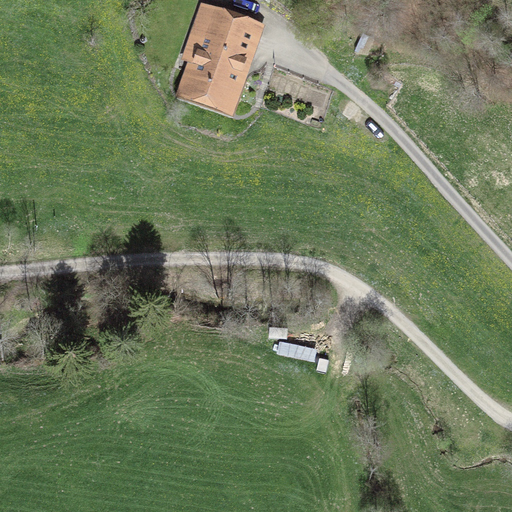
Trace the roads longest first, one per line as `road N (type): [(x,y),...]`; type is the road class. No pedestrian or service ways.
road 1 (track): [(0,278),(272,259),(333,277),(454,365),(511,421)]
road 2 (track): [(511,264),(353,89),(310,68)]
